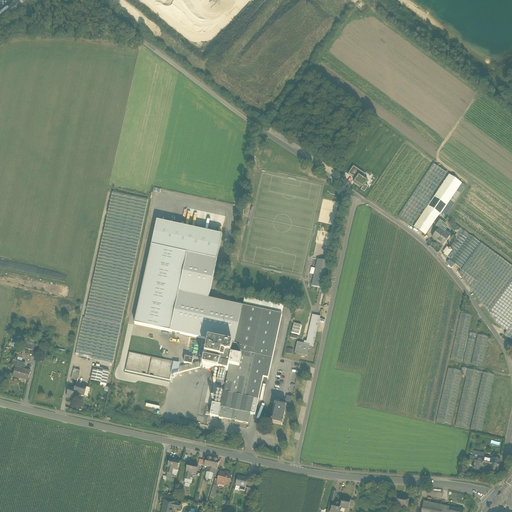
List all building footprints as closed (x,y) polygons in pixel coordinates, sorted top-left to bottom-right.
[(425,235),(438,215),(427,208),(431,201),(429,200),(447,173),(433,164),(398,217),(412,226),(423,209),(425,210),(414,228),(425,235)] [(365,177),(367,174),(354,166),(349,174),(356,179),(353,184),(366,191),(368,187),(366,186),(370,180),(365,177)] [(440,216),(442,213),(461,184),(449,175),(431,201),(427,208),(438,215),(440,216)] [(466,186),(461,184),(442,213),(443,214),(443,213),(446,215),(466,186)] [(112,193),(85,318),(120,326),(148,200),(112,193)] [(439,229),(442,230),(445,225),(440,221),(436,227),(439,229)] [(157,222),(135,324),(171,332),(179,293),(188,254),(217,261),(222,236),(157,222)] [(457,233),(460,229),(455,224),(451,229),(457,233)] [(446,225),(445,225),(442,230),(439,229),(438,230),(446,235),(447,234),(447,235),(448,234),(445,232),(446,225)] [(432,238),(443,246),(450,237),(447,235),(447,234),(446,235),(438,230),(435,233),(432,238)] [(463,230),(457,238),(449,249),(447,247),(444,252),(444,253),(445,255),(444,255),(450,259),(468,234),(463,230)] [(455,265),(461,269),(480,243),(469,235),(451,260),(450,261),(455,265)] [(511,266),(480,243),(461,269),(459,273),(495,322),(507,332),(504,335),(511,340),(511,266)] [(171,332),(209,340),(234,346),(243,307),(208,300),(217,261),(188,254),(179,293),(171,332)] [(446,263),(451,269),(455,265),(450,261),(451,260),(450,259),(446,263)] [(312,286),(323,289),(329,263),(318,260),(312,286)] [(243,307),(282,315),(284,307),(245,298),(243,307)] [(234,346),(229,369),(268,378),(282,316),(282,315),(243,307),(234,346)] [(450,360),(462,363),(472,316),(461,314),(450,360)] [(304,341),(303,344),(306,345),(307,342),(308,342),(314,316),(312,315),(306,342),(304,341)] [(309,346),(313,347),(320,317),(314,316),(308,342),(307,342),(306,345),(309,346)] [(120,326),(85,318),(83,318),(75,356),(112,364),(120,326)] [(301,326),(294,324),(291,333),(299,335),(301,326)] [(463,363),(470,365),(476,335),(470,333),(463,363)] [(36,346),(37,347),(39,340),(13,334),(11,341),(26,344),(36,346)] [(471,365),(482,368),(489,338),(478,335),(471,365)] [(229,369),(234,346),(209,340),(204,361),(220,364),(218,371),(219,371),(219,373),(216,385),(225,387),(229,369)] [(306,356),(307,356),(309,346),(306,345),(303,344),(297,343),(295,353),(299,354),(300,353),(306,355),(306,356)] [(129,353),(125,370),(170,380),(171,374),(173,363),(173,362),(129,353)] [(13,377),(28,381),(31,372),(24,370),(26,363),(17,361),(13,377)] [(204,361),(203,368),(218,371),(220,364),(204,361)] [(177,375),(180,364),(173,363),(171,374),(177,375)] [(71,379),(77,381),(80,371),(74,369),(71,379)] [(221,406),(221,408),(234,411),(245,413),(245,411),(251,412),(253,400),(258,401),(263,378),(268,379),(268,378),(229,369),(225,387),(224,393),(221,406)] [(436,422),(451,425),(451,424),(462,376),(460,376),(461,372),(448,369),(436,422)] [(101,382),(103,372),(93,370),(91,380),(101,382)] [(109,372),(103,370),(103,372),(101,382),(100,385),(106,386),(109,372)] [(455,426),(469,429),(481,373),(467,370),(466,378),(455,426)] [(470,430),(482,432),(495,376),(483,373),(470,430)] [(86,387),(79,385),(79,387),(75,386),(75,389),(73,394),(74,394),(84,396),(85,391),(86,387)] [(72,399),(74,394),(73,394),(75,389),(69,387),(67,398),(72,399)] [(217,391),(215,398),(214,404),(214,405),(221,406),(224,393),(217,391)] [(251,412),(250,414),(255,415),(258,401),(253,400),(251,412)] [(276,403),(272,419),(271,424),(283,426),(287,406),(276,403)] [(221,408),(221,406),(214,405),(214,404),(212,404),(210,416),(219,418),(221,408)] [(219,418),(231,421),(234,411),(221,408),(219,418)] [(245,413),(234,411),(231,421),(248,424),(250,414),(251,412),(245,411),(245,413)] [(168,468),(173,469),(177,470),(179,461),(169,459),(168,468)] [(219,462),(212,460),(211,469),(214,470),(217,470),(219,462)] [(499,466),(486,463),(485,467),(490,468),(489,470),(498,472),(499,466)] [(186,472),(191,474),(196,475),(198,466),(188,464),(186,472)] [(217,483),(225,485),(225,483),(228,484),(230,474),(220,472),(218,478),(218,480),(217,483)] [(235,486),(239,486),(245,488),(247,479),(237,477),(235,486)] [(394,506),(407,509),(409,498),(408,498),(408,499),(401,497),(396,496),(395,499),(394,506)] [(342,499),(340,506),(340,508),(348,510),(349,506),(351,501),(342,499)] [(180,510),(181,505),(174,504),(175,502),(165,501),(164,507),(163,507),(161,511),(171,511),(172,509),(180,510)] [(449,511),(451,507),(423,502),(421,511),(449,511)] [(330,511),(339,511),(340,510),(339,509),(339,508),(339,506),(338,506),(338,504),(333,503),(330,511)]
